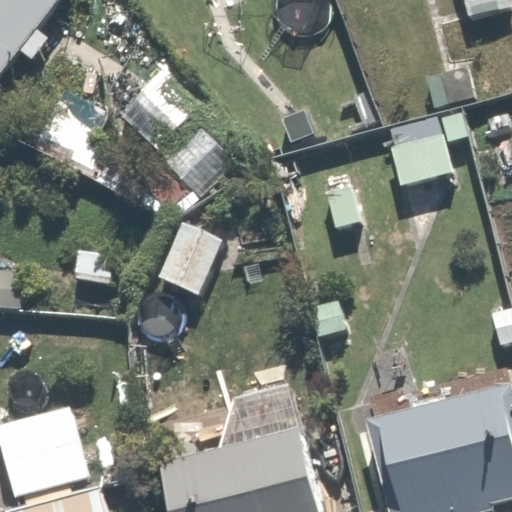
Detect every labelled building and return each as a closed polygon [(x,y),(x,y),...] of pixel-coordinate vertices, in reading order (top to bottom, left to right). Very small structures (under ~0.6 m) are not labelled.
[(0,0),(0,94),(12,105),(99,0),(0,0)] [(511,0),(465,0),(472,27),(511,17),(511,0)] [(212,99),(176,67),(131,117),(168,149),(212,99)] [(117,141),(47,107),(24,154),(93,188),(117,141)] [(465,120),(390,127),(395,193),(471,186),(465,120)] [(234,165),(203,132),(166,168),(197,200),(234,165)] [(197,200),(166,168),(131,201),(162,234),(197,200)] [(240,252),(191,228),(163,284),(212,308),(240,252)] [(511,511),(511,361),(369,397),(398,511),(511,511)] [(85,410),(0,433),(20,506),(105,483),(85,410)] [(334,511),(313,431),(159,473),(169,511),(334,511)] [(105,483),(20,506),(2,511),(139,511),(137,504),(113,511),(105,483)]
